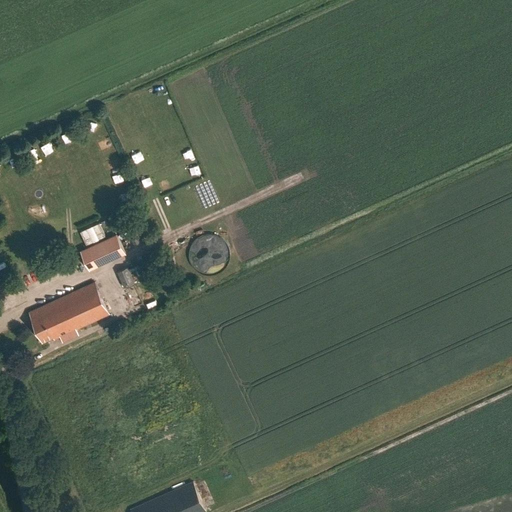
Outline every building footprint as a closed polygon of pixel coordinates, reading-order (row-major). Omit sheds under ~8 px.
[(85,137),(95,135),(93,125),(83,127),(85,137)] [(81,232),(87,246),(106,237),(99,223),(81,232)] [(79,249),(89,270),(126,253),(117,232),(116,233),(113,225),(106,228),(109,236),(79,249)] [(127,233),(133,245),(142,241),(136,228),(127,233)] [(229,250),(227,244),(223,239),(218,235),(212,234),(205,234),(200,236),(195,240),(191,245),(189,251),(189,258),(191,263),(195,268),(201,272),(207,274),(213,274),(219,271),(224,268),(228,262),(229,256),(229,250)] [(139,266),(144,277),(150,275),(145,263),(139,266)] [(119,272),(126,288),(136,283),(129,268),(119,272)] [(31,312),(45,342),(54,338),(56,341),(111,316),(96,283),(31,312)] [(200,511),(207,509),(193,479),(129,507),(130,511),(200,511)]
